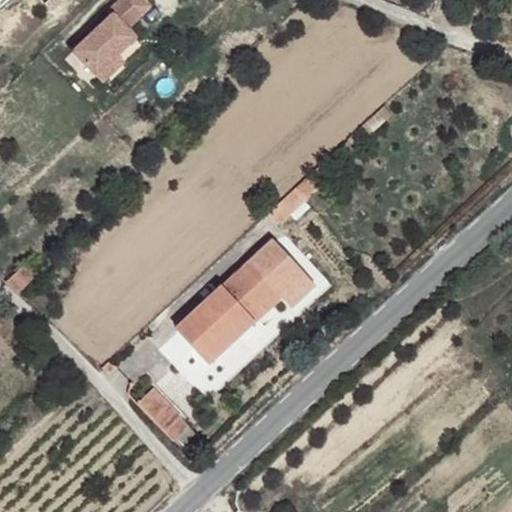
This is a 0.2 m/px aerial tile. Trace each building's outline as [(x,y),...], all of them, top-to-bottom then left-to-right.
[(148,3),(144,0),(115,0),(106,10),(109,14),(71,51),(94,74),(115,53),(133,36),(124,27),(148,3)] [(115,53),(94,74),(101,81),(122,60),(115,53)] [(271,238),(246,262),(278,297),(280,295),(305,273),(271,238)] [(246,262),(175,327),(208,363),(278,297),(246,262)] [(6,278),(18,292),(31,280),(18,266),(6,278)] [(305,273),(280,295),(290,304),(313,283),(305,273)] [(153,390),(138,404),(173,442),(184,431),(176,422),(180,419),(153,390)] [(180,419),(176,422),(184,431),(188,427),(180,419)]
